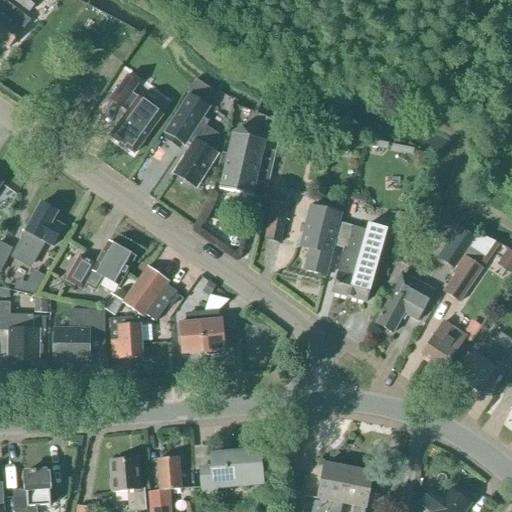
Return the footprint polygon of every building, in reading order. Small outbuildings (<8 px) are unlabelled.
[(0,0),(0,43),(7,49),(29,22),(1,0),(0,0)] [(12,0),(29,13),(39,0),(38,0),(12,0)] [(162,117),(132,94),(138,86),(127,78),(110,100),(121,108),(128,113),(110,137),(134,155),(152,131),(151,131),(162,117)] [(216,154),(220,137),(206,127),(209,123),(202,118),(208,108),(190,96),(165,135),(168,137),(165,141),(178,150),(181,145),(183,147),(186,143),(193,147),(174,176),(182,181),(183,184),(188,187),(191,187),(194,189),(216,154)] [(279,141),(282,125),(266,119),(265,125),(274,140),(279,141)] [(265,199),(275,153),(263,150),(265,141),(259,132),(241,127),(232,134),(219,191),(252,198),(253,196),(265,199)] [(416,150),(413,163),(421,165),(424,152),(416,150)] [(280,244),(288,206),(272,203),(264,241),(280,244)] [(52,247),(63,228),(52,222),(57,213),(41,204),(25,232),(25,233),(14,254),(15,254),(13,259),(28,267),(30,262),(33,264),(44,243),(52,247)] [(325,277),(341,215),(310,207),(300,248),(310,251),(304,271),(325,277)] [(396,215),(394,225),(407,227),(408,217),(396,215)] [(366,231),(353,228),(342,225),(335,248),(345,251),(333,294),(367,304),(387,231),(368,225),(366,231)] [(454,270),(475,239),(454,225),(442,242),(446,245),(436,258),(454,270)] [(460,304),(499,246),(479,235),(453,273),(455,274),(443,293),(460,304)] [(134,259),(108,244),(96,266),(79,256),(64,282),(82,293),(86,286),(96,291),(104,278),(118,287),(134,259)] [(0,270),(11,251),(0,245),(0,270)] [(147,268),(123,303),(122,304),(142,319),(145,315),(156,323),(177,293),(166,286),(168,283),(147,268)] [(417,321),(433,293),(400,275),(391,292),(393,293),(376,325),(393,334),(404,314),(417,321)] [(208,298),(216,287),(209,282),(201,293),(208,298)] [(122,304),(123,303),(112,296),(104,310),(114,317),(122,304)] [(38,362),(39,332),(32,332),(33,317),(9,316),(9,304),(0,304),(0,332),(9,332),(8,361),(38,362)] [(104,354),(104,312),(69,311),(69,331),(54,331),(54,362),(88,363),(88,354),(104,354)] [(200,323),(203,354),(206,354),(206,357),(217,356),(217,353),(224,353),(221,321),(218,321),(218,312),(202,314),(201,317),(200,323)] [(181,356),(203,354),(200,323),(201,317),(202,314),(189,315),(186,319),(186,324),(179,324),(181,356)] [(128,319),(109,320),(112,361),(141,359),(139,326),(128,326),(128,319)] [(483,329),(474,323),(465,337),(474,343),(483,329)] [(443,370),(465,338),(443,324),(422,356),(443,370)] [(511,369),(511,349),(507,357),(492,346),(486,355),(486,356),(483,360),(473,354),(457,380),(477,393),(494,368),(493,368),(496,363),(501,366),(503,363),(511,369)] [(211,457),(210,447),(194,448),(195,471),(200,471),(202,495),(216,494),(215,489),(261,485),(259,453),(211,457)] [(159,492),(181,491),(179,459),(157,461),(159,492)] [(140,491),(137,461),(110,463),(113,494),(128,493),(129,511),(145,511),(144,491),(140,491)] [(339,511),(348,470),(324,465),(317,500),(331,503),(329,511),(339,511)] [(348,470),(339,511),(340,511),(342,505),(354,507),(352,511),(364,511),(372,474),(348,470)] [(50,473),(35,474),(35,472),(22,473),(23,491),(12,492),(13,511),(36,511),(37,508),(50,507),(49,491),(51,490),(50,473)] [(428,511),(427,511),(465,511),(471,505),(450,490),(443,499),(430,490),(419,505),(428,511)] [(150,511),(170,511),(170,492),(149,494),(150,511)] [(303,511),(306,497),(294,495),(290,511),(303,511)]
